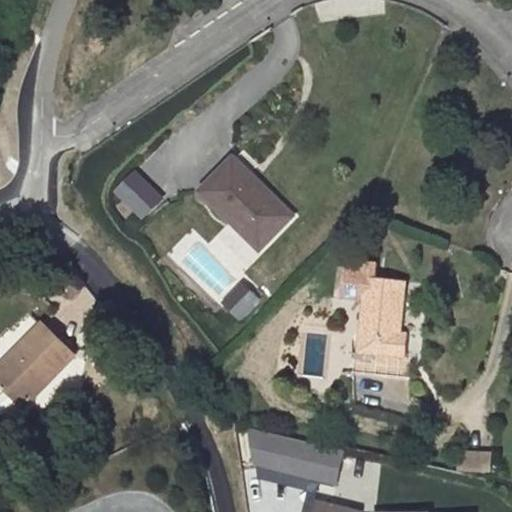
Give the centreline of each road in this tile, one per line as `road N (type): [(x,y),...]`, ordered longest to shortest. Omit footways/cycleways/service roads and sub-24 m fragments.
road 1 (unclassified): [(25,205),(105,283),(193,420),(224,486),(227,511)]
road 2 (residential): [(41,139),(69,136),(279,0)]
road 3 (unclassified): [(65,0),(39,39),(41,139)]
